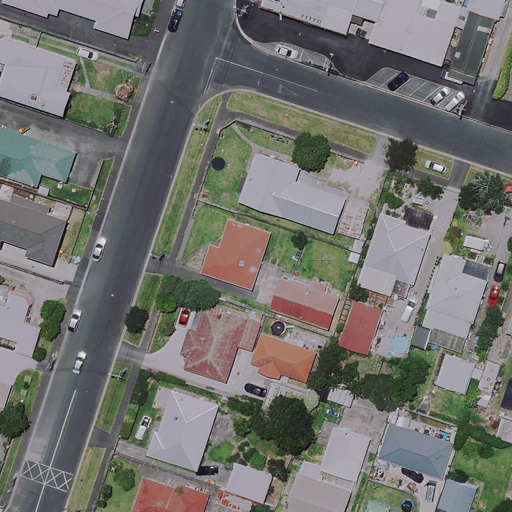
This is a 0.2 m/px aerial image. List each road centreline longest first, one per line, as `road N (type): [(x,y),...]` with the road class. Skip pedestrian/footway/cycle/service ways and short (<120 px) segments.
road 1 (residential): [(189,48),(34,511)]
road 2 (residential): [(189,48),(511,154)]
